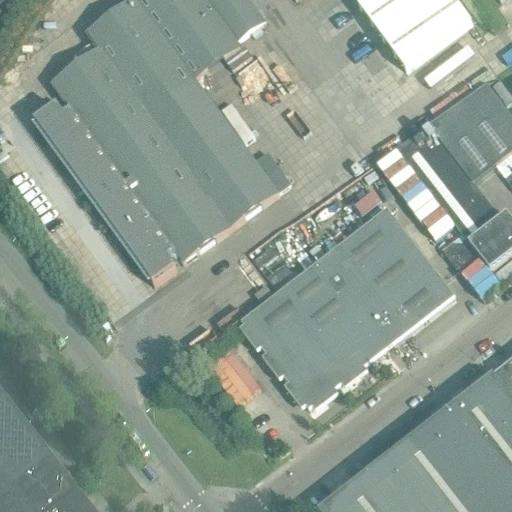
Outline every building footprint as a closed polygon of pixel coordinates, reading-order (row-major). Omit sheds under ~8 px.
[(100,57),(54,91),(73,117),(177,260),(184,270),(280,200),(197,87),(227,66),(234,75),(253,62),(246,52),(242,55),(238,49),(252,39),(267,28),(247,0),(129,0),(134,7),(88,41),(100,57)] [(473,29),(451,0),(374,0),(359,11),(407,77),(473,29)] [(498,173),(511,161),(511,130),(484,95),(398,155),(492,275),(511,260),(511,223),(509,219),(503,224),(476,190),(498,173)] [(59,112),(36,128),(155,291),(178,275),(170,265),(177,260),(73,117),(66,122),(59,112)] [(511,161),(498,173),(507,184),(510,182),(511,183),(511,161)] [(281,299),(242,329),(245,332),(310,415),(457,301),(388,215),(380,222),(343,251),(326,264),(298,285),(281,299)] [(262,308),(274,298),(268,290),(256,300),(262,308)] [(511,368),(496,381),(511,401),(511,368)] [(511,511),(511,401),(496,381),(327,511),(511,511)] [(58,511),(77,498),(0,398),(0,511),(58,511)] [(88,511),(78,499),(77,498),(58,511),(88,511)]
